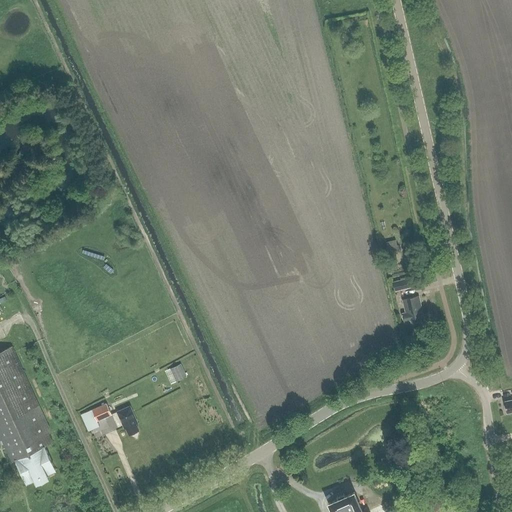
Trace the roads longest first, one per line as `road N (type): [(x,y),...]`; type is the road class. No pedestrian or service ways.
road 1 (tertiary): [(458,364),(468,322),(395,0)]
road 2 (tertiary): [(160,511),(337,405),(424,383),(458,364)]
road 3 (unclassified): [(501,511),(485,400),(458,364)]
